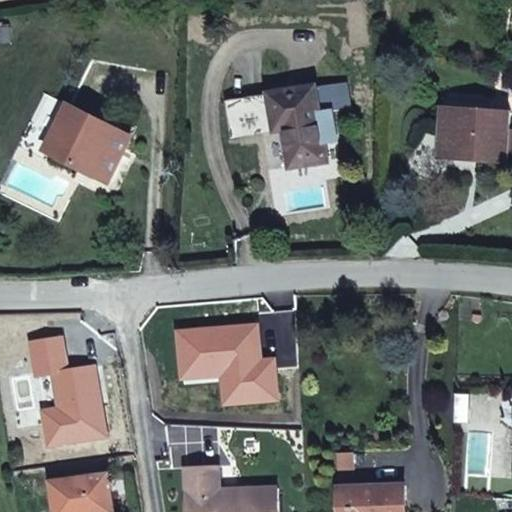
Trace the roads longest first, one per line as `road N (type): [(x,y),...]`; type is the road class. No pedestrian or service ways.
road 1 (unclassified): [(119,293),(319,276),(511,285)]
road 2 (residential): [(119,293),(157,511)]
